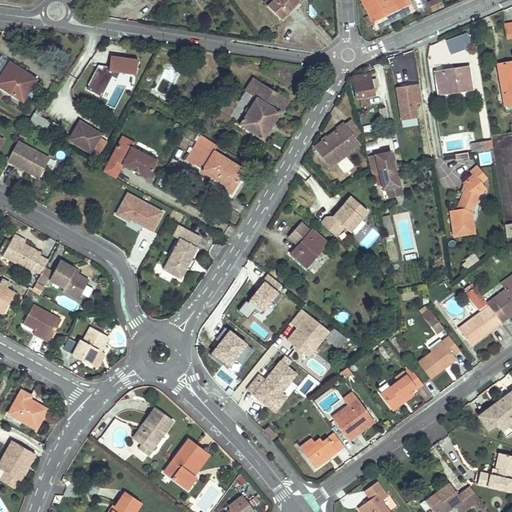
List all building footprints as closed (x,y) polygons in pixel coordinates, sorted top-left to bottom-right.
[(272,0),(267,5),(281,19),(300,0),(299,0),(272,0)] [(359,0),(368,17),(369,20),(366,22),(368,27),(373,25),(375,29),(414,11),(408,0),(359,0)] [(439,0),(434,0),(429,3),(432,11),(442,6),(439,0)] [(467,33),(445,39),(449,54),(471,48),(467,33)] [(105,96),(108,77),(119,78),(120,70),(136,72),(139,56),(111,52),(109,67),(93,65),(89,93),(105,96)] [(0,57),(0,86),(22,101),(36,80),(1,57),(0,57)] [(505,105),(511,103),(511,62),(499,64),(505,105)] [(78,67),(73,64),(59,85),(64,89),(78,67)] [(434,71),(438,93),(457,90),(457,93),(473,90),(469,66),(454,68),(454,69),(444,71),(443,70),(434,71)] [(370,72),(353,75),(352,77),(356,98),(361,97),(362,106),(369,105),(368,96),(375,95),(374,87),(378,87),(376,78),(372,79),(370,72)] [(271,106),(279,94),(255,78),(238,104),(230,99),(217,119),(229,127),(233,120),(263,140),(282,113),(271,106)] [(419,81),(395,85),(401,119),(419,116),(417,104),(423,103),(419,81)] [(271,106),(282,113),(290,101),(279,94),(271,106)] [(29,122),(31,119),(0,102),(0,108),(28,124),(29,122)] [(388,109),(380,111),(384,129),(391,127),(388,109)] [(34,113),(31,119),(29,122),(53,135),(58,126),(34,113)] [(351,120),(345,124),(355,138),(361,133),(351,120)] [(80,122),(69,139),(91,152),(101,134),(80,122)] [(355,138),(345,124),(314,148),(329,168),(360,144),(355,138)] [(131,141),(118,134),(100,170),(111,176),(118,163),(129,169),(130,167),(134,168),(132,171),(144,177),(153,159),(128,146),(131,141)] [(93,150),(99,153),(107,140),(102,137),(93,150)] [(493,148),(491,140),(477,142),(478,150),(493,148)] [(49,158),(17,141),(9,157),(7,162),(23,170),(25,167),(40,175),(49,158)] [(195,166),(223,183),(221,187),(230,193),(245,171),(207,147),(195,166)] [(390,151),(367,157),(369,164),(372,176),(379,174),(383,190),(387,189),(400,186),(397,176),(396,176),(390,151)] [(40,175),(25,167),(23,170),(38,179),(40,175)] [(469,171),(472,174),(478,183),(484,179),(475,167),(469,171)] [(478,183),(472,174),(462,182),(463,184),(464,186),(462,191),(455,210),(446,211),(450,236),(471,233),(468,213),(475,195),(483,189),(478,183)] [(402,194),(400,186),(387,189),(389,197),(402,194)] [(116,214),(130,221),(131,219),(152,231),(162,212),(127,193),(116,214)] [(325,218),(320,224),(333,235),(337,230),(337,226),(339,223),(350,233),(368,212),(351,197),(333,218),(325,218)] [(374,228),(380,227),(378,214),(371,216),(374,228)] [(391,214),(382,215),(383,236),(393,236),(391,214)] [(371,227),(360,244),(368,249),(379,233),(371,227)] [(184,232),(177,229),(172,239),(178,243),(184,232)] [(306,267),(327,243),(312,230),(291,255),(306,267)] [(200,241),(184,232),(178,243),(162,272),(180,283),(187,271),(191,262),(197,251),(195,250),(200,241)] [(26,240),(15,233),(13,237),(24,243),(26,240)] [(24,243),(13,237),(3,255),(31,271),(32,268),(41,273),(45,267),(49,259),(40,254),(41,252),(24,243)] [(476,257),(479,260),(480,262),(490,254),(486,249),(476,257)] [(462,265),(466,270),(479,260),(476,257),(473,253),(465,259),(466,261),(462,265)] [(75,268),(60,260),(53,271),(45,267),(41,273),(37,280),(46,285),(49,280),(64,288),(62,290),(78,299),(88,280),(77,274),(73,272),(75,268)] [(195,264),(191,262),(187,271),(190,272),(195,264)] [(455,279),(466,270),(462,265),(454,271),(455,279)] [(280,298),(276,295),(281,288),(266,276),(257,288),(259,289),(256,292),(246,305),(245,303),(237,313),(246,320),(254,311),(259,315),(269,303),(274,306),(280,298)] [(36,280),(31,288),(39,294),(44,286),(36,280)] [(16,294),(0,284),(0,308),(7,312),(16,294)] [(511,285),(486,304),(488,307),(501,324),(511,315),(511,285)] [(477,311),(479,314),(457,330),(470,347),(501,324),(488,307),(486,304),(474,288),(465,294),(477,311)] [(63,320),(35,305),(25,324),(37,331),(45,335),(43,338),(51,342),(63,320)] [(430,323),(436,332),(442,328),(435,319),(428,309),(423,313),(430,323)] [(326,330),(301,310),(290,323),(297,328),(287,341),(303,353),(313,341),(316,343),(326,330)] [(111,339),(92,329),(85,343),(82,341),(74,356),(91,366),(100,351),(103,353),(111,339)] [(227,370),(234,361),(241,366),(253,351),(224,329),(215,341),(218,343),(220,344),(215,350),(210,357),(227,370)] [(334,329),(326,339),(338,348),(346,338),(334,329)] [(328,331),(326,330),(316,343),(313,341),(303,353),(308,357),(328,331)] [(69,336),(62,348),(70,352),(77,340),(69,336)] [(460,351),(449,337),(442,343),(443,345),(431,354),(418,363),(430,379),(456,360),(453,356),(460,351)] [(443,345),(442,343),(430,352),(431,354),(443,345)] [(259,374),(246,390),(254,396),(256,394),(259,396),(257,398),(269,408),(274,402),(280,407),(287,398),(282,394),(297,375),(280,362),(266,380),(259,374)] [(396,377),(399,381),(380,395),(392,411),(402,403),(399,398),(409,391),(413,388),(415,390),(423,385),(411,370),(404,375),(403,372),(396,377)] [(9,413),(36,428),(47,409),(29,399),(31,396),(21,391),(9,413)] [(413,395),(409,391),(399,398),(402,403),(413,395)] [(511,423),(511,391),(494,405),(495,406),(488,411),(487,410),(478,416),(489,431),(497,425),(502,431),(511,423)] [(358,399),(348,406),(354,413),(363,406),(358,399)] [(274,402),(269,408),(275,413),(280,407),(274,402)] [(157,404),(146,419),(149,421),(136,440),(142,444),(151,450),(175,417),(157,404)] [(348,406),(332,418),(349,441),(357,436),(355,434),(358,432),(360,434),(375,422),(363,406),(354,413),(348,406)] [(146,419),(133,437),(136,440),(149,421),(146,419)] [(269,427),(264,431),(270,439),(275,435),(269,427)] [(315,468),(328,459),(326,456),(335,450),(337,452),(344,447),(334,434),(323,442),(321,439),(315,443),(312,439),(300,447),(315,468)] [(188,439),(164,473),(187,490),(196,478),(194,477),(189,473),(205,452),(188,439)] [(0,479),(14,489),(35,454),(13,440),(0,461),(0,468),(5,471),(0,479)] [(151,450),(142,444),(138,449),(147,456),(151,450)] [(326,456),(328,459),(337,452),(335,450),(326,456)] [(205,452),(189,473),(194,477),(210,455),(205,452)] [(480,473),(477,483),(510,490),(511,479),(511,455),(499,453),(495,469),(498,469),(497,476),(490,475),(480,473)] [(492,468),(490,475),(497,476),(498,469),(495,469),(492,468)] [(190,509),(195,511),(211,511),(226,490),(211,479),(190,509)] [(370,499),(358,507),(361,511),(389,511),(381,500),(387,496),(377,481),(364,491),(370,499)] [(465,511),(478,502),(467,488),(458,495),(449,483),(435,494),(437,496),(435,498),(432,495),(425,501),(430,508),(427,511),(448,511),(453,508),(459,510),(460,511),(465,511)] [(467,488),(478,502),(480,501),(470,486),(467,488)] [(125,492),(115,507),(111,511),(135,511),(141,503),(125,492)] [(227,511),(244,511),(241,507),(247,503),(242,496),(229,506),(232,509),(227,511)] [(253,511),(247,503),(241,507),(244,511),(253,511)]
